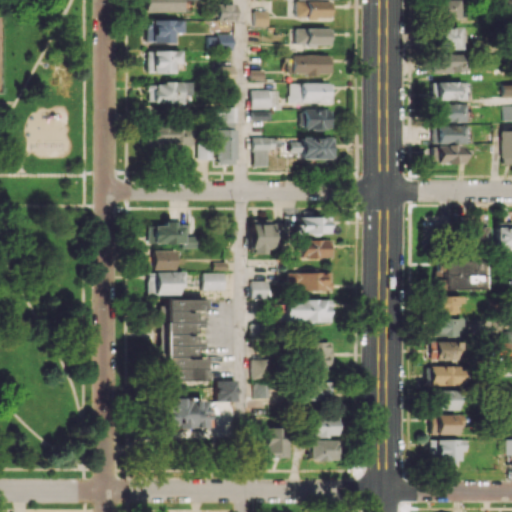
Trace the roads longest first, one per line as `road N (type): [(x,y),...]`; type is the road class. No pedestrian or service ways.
road 1 (secondary): [(384,0),(383,511)]
road 2 (residential): [(105,0),(105,511)]
road 3 (residential): [(383,491),(0,490)]
road 4 (residential): [(385,191),(105,190)]
road 5 (residential): [(511,491),(383,491)]
road 6 (residential): [(511,191),(385,191)]
